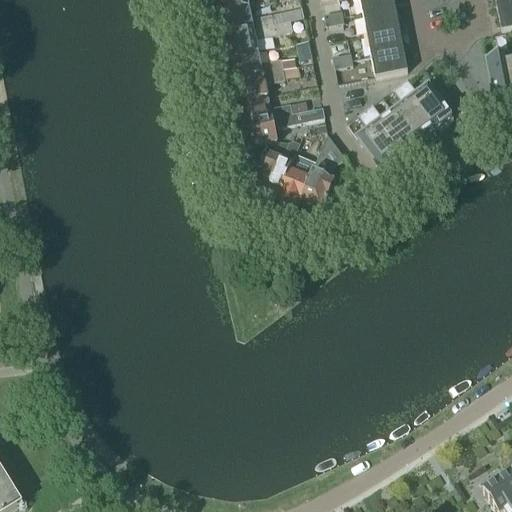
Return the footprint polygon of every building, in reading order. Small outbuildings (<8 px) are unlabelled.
[(248,12),(246,0),(212,0),(216,19),(248,12)] [(396,4),(393,0),(358,0),(362,19),(394,13),(393,6),(396,4)] [(497,15),(511,12),(511,0),(492,0),(492,8),(495,8),(497,15)] [(301,14),(251,25),(248,12),(216,19),(221,41),(289,27),(303,24),(301,14)] [(501,37),(511,34),(511,12),(497,15),(497,16),(496,29),(499,29),(501,37)] [(400,26),(394,14),(394,13),(362,19),(366,41),(398,34),(397,27),(400,26)] [(334,31),(343,29),(341,17),(332,19),(334,31)] [(325,32),(334,31),(332,19),(323,21),(325,32)] [(257,57),(255,45),(291,37),(289,27),(221,41),(226,64),(257,57)] [(401,49),(404,47),(398,34),(366,41),(370,62),(402,56),(401,49)] [(511,104),(511,85),(508,63),(504,41),(494,43),(498,63),(485,65),(493,108),(511,104)] [(408,68),(402,56),(370,62),(375,83),(406,77),(405,70),(408,68)] [(226,64),(225,64),(230,86),(263,79),(263,80),(266,79),(282,75),(294,73),(292,64),(280,67),(280,65),(260,70),(257,57),(226,64)] [(343,73),(352,71),(350,59),(341,61),(343,73)] [(334,74),(343,73),(341,61),(332,63),(334,74)] [(282,75),(266,79),(268,89),(284,85),(282,75)] [(263,79),(230,86),(235,109),(267,103),(267,102),(268,102),(263,80),(263,79)] [(443,113),(434,101),(427,91),(417,99),(407,86),(399,91),(433,137),(433,138),(452,124),(444,113),(443,113)] [(433,137),(399,91),(392,97),(402,110),(392,117),(415,150),(416,150),(423,145),(423,144),(433,137)] [(273,114),(274,118),(271,119),(267,103),(235,109),(239,131),(306,117),(304,107),(273,114)] [(415,150),(392,117),(382,125),(372,111),(364,117),(398,163),(399,163),(406,158),(405,157),(415,150)] [(277,147),(274,133),(277,132),(278,134),(307,127),(324,124),(321,114),(306,117),(239,131),(244,154),(272,148),(277,147)] [(398,163),(364,117),(357,122),(367,136),(356,144),(380,176),(381,175),(381,176),(389,171),(388,170),(398,163)] [(325,179),(344,165),(327,142),(317,165),(318,165),(315,170),(312,180),(311,179),(309,183),(310,184),(300,208),(322,217),(334,186),(325,183),(325,179)] [(272,148),(270,152),(284,158),(283,160),(281,164),(291,169),(294,162),(294,160),(298,153),(299,150),(291,147),(288,149),(277,147),(272,148)] [(279,199),(288,175),(291,169),(269,159),(269,160),(262,158),(258,170),(264,172),(256,190),(278,199),(279,199)] [(277,200),(275,206),(297,215),(300,208),(310,184),(309,183),(311,179),(312,180),(315,170),(294,162),(291,169),(288,175),(279,199),(278,199),(277,200)] [(0,511),(20,511),(22,511),(19,506),(0,475),(0,511)] [(511,511),(511,481),(483,500),(490,511),(511,511)]
